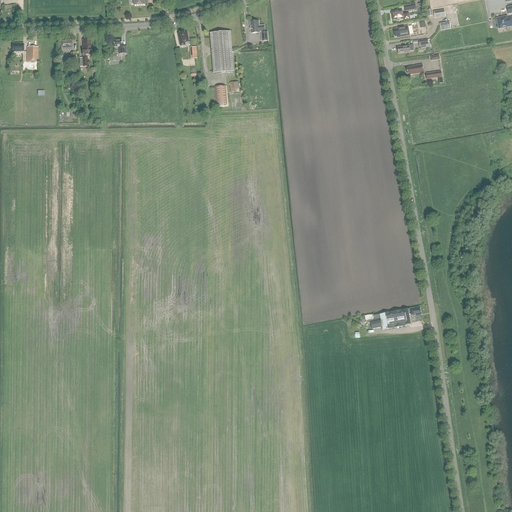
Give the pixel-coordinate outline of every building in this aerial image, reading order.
[(446,17),(444,10),(434,12),(435,19),(446,17)] [(401,19),(403,19),(404,22),(410,21),(409,14),(406,14),(403,15),(402,11),(392,13),(391,14),(392,16),(393,21),(401,19)] [(511,18),(507,19),(507,17),(497,19),(499,29),(509,27),(509,26),(511,24),(511,18)] [(261,33),(262,42),(268,41),(267,33),(265,33),(264,32),(265,32),(264,26),(259,27),(259,22),(250,22),(251,27),(250,28),(250,30),(251,31),(251,34),(260,33),(260,32),(261,32),(261,33)] [(450,22),(440,24),(441,31),(451,29),(450,22)] [(397,28),(397,29),(394,30),(395,37),(397,37),(397,38),(410,36),(408,26),(401,27),(401,28),(397,28)] [(189,42),(187,32),(178,34),(180,47),(186,46),(185,43),(189,42)] [(213,74),(234,72),(230,32),(210,33),(213,74)] [(92,55),(91,48),(90,40),(83,40),(83,48),(82,48),(82,56),(92,55)] [(127,47),(122,47),(122,40),(114,41),(114,48),(118,47),(119,55),(127,54),(127,47)] [(72,50),(72,41),(61,41),(61,50),(72,50)] [(13,52),(24,52),(23,44),(17,44),(12,44),(13,52)] [(414,51),(413,45),(409,46),(406,47),(406,46),(404,46),(404,47),(397,48),(398,54),(410,53),(410,52),(414,51)] [(27,62),(38,62),(38,47),(27,47),(27,62)] [(87,58),(79,58),(79,63),(82,63),(82,67),(87,67),(87,58)] [(424,73),(423,65),(417,66),(408,68),(409,69),(407,69),(407,74),(409,74),(409,75),(424,73)] [(238,82),(230,83),(231,93),(239,92),(238,82)] [(215,87),(216,108),(228,107),(227,86),(215,87)] [(391,313),(380,315),(382,328),(383,331),(405,326),(405,325),(411,324),(410,323),(409,319),(409,315),(410,315),(411,317),(412,316),(412,317),(414,317),(414,316),(421,315),(420,307),(400,311),(391,313)] [(370,323),(372,330),(382,329),(380,321),(370,323)]
